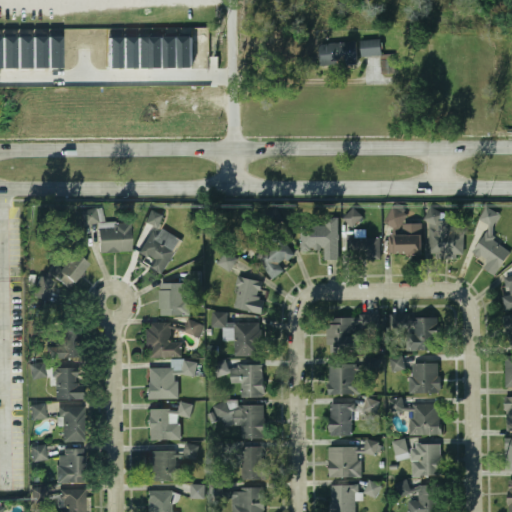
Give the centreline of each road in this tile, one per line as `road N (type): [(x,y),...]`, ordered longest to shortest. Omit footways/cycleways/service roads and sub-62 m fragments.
road 1 (secondary): [(511,146),(0,148)]
road 2 (secondary): [(0,186),(511,187)]
road 3 (residential): [(476,511),(471,303),(448,290),(384,291)]
road 4 (residential): [(301,511),(300,310),(313,293),(384,291)]
road 5 (residential): [(119,511),(116,301)]
road 6 (tertiary): [(232,187),(232,0)]
